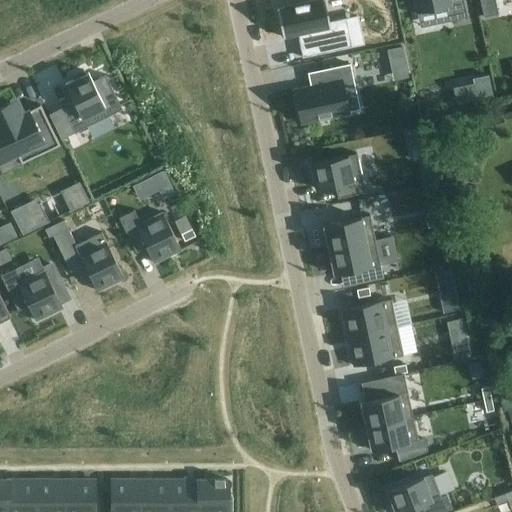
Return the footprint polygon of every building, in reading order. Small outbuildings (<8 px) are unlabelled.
[(381,40),(397,36),(386,0),(384,0),(371,4),(381,40)] [(413,0),(416,12),(448,5),(452,21),(467,18),(463,0),(413,0)] [(493,0),(479,0),(483,18),(498,15),(494,0),(493,0)] [(322,3),(275,13),(282,42),(295,39),(297,45),(293,46),(297,63),(346,52),(340,24),(328,27),(322,3)] [(390,62),(404,59),(402,47),(388,50),(390,62)] [(310,87),(294,90),(301,123),(348,113),(341,81),(353,79),(350,64),(323,70),(326,84),(310,87)] [(73,102),(62,107),(74,133),(122,110),(105,75),(92,81),(88,72),(86,74),(84,70),(71,76),(73,80),(65,84),(73,102)] [(489,75),(473,79),(478,99),(493,95),(489,75)] [(0,159),(16,152),(21,163),(59,144),(40,105),(22,114),(18,106),(13,109),(9,102),(0,106),(0,159)] [(357,154),(310,164),(315,189),(334,185),(337,199),(365,193),(357,154)] [(163,172),(153,177),(159,189),(163,198),(174,193),(163,172)] [(79,183),(62,192),(71,211),(89,202),(79,183)] [(114,193),(103,198),(107,206),(118,200),(114,193)] [(38,202),(41,211),(63,203),(60,194),(38,202)] [(9,208),(19,234),(46,224),(36,198),(9,208)] [(134,210),(118,218),(135,253),(146,248),(154,263),(181,249),(163,213),(141,224),(134,210)] [(370,215),(323,225),(328,250),(375,240),(370,215)] [(9,221),(0,225),(0,245),(17,237),(9,221)] [(68,228),(53,236),(70,272),(84,265),(97,291),(124,278),(101,232),(76,245),(68,228)] [(446,238),(438,240),(441,252),(449,250),(446,238)] [(375,240),(328,250),(334,275),(352,271),(380,265),(375,240)] [(380,265),(352,271),(355,284),(383,278),(380,265)] [(15,268),(0,276),(17,311),(28,306),(35,321),(62,308),(61,304),(53,288),(63,283),(55,268),(45,273),(44,270),(22,281),(15,268)] [(368,287),(356,289),(358,297),(370,294),(368,287)] [(456,295),(441,298),(445,314),(460,310),(456,295)] [(0,323),(11,318),(0,296),(0,323)] [(391,299),(341,310),(347,338),(397,327),(391,299)] [(458,318),(444,322),(454,354),(468,349),(458,318)] [(397,327),(347,338),(353,366),(403,356),(397,327)] [(406,364),(393,367),(395,375),(407,372),(406,364)] [(380,398),(361,402),(366,426),(412,416),(407,392),(403,374),(376,380),(380,398)] [(495,395),(488,397),(492,409),(499,406),(495,395)] [(499,406),(492,409),(496,420),(503,417),(499,406)] [(412,416),(366,426),(366,427),(371,451),(394,446),(399,461),(428,451),(424,438),(418,439),(412,416)] [(432,474),(387,490),(394,511),(404,511),(421,506),(422,511),(443,511),(452,509),(446,495),(440,497),(432,474)] [(36,511),(36,481),(7,481),(7,511),(36,511)] [(64,511),(65,481),(36,481),(36,511),(64,511)] [(94,511),(95,481),(65,481),(64,511),(94,511)] [(140,511),(141,481),(111,481),(110,511),(140,511)] [(169,511),(170,481),(141,481),(140,511),(169,511)] [(198,511),(198,481),(170,481),(169,511),(198,511)] [(228,481),(198,481),(198,511),(228,511),(231,511),(231,498),(228,498),(228,481)] [(505,493),(494,498),(496,505),(508,501),(505,493)]
